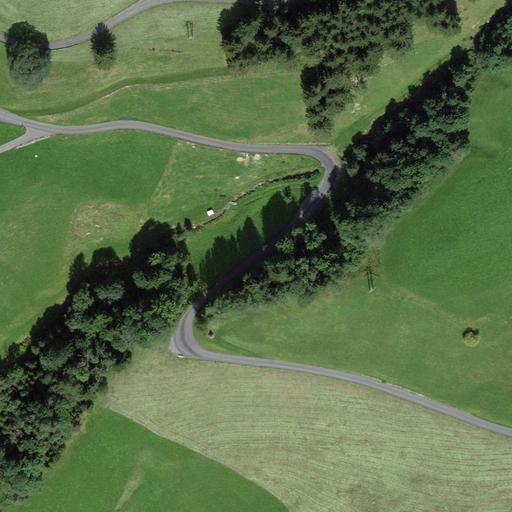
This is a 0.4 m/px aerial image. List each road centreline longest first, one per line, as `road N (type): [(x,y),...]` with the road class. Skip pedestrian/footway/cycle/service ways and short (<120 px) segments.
road 1 (unclassified): [(511,432),(346,376),(193,350),(190,315),(328,182),(333,170),(324,155),(130,124),(44,128),(0,114)]
road 2 (unclassified): [(0,36),(63,44),(156,0)]
